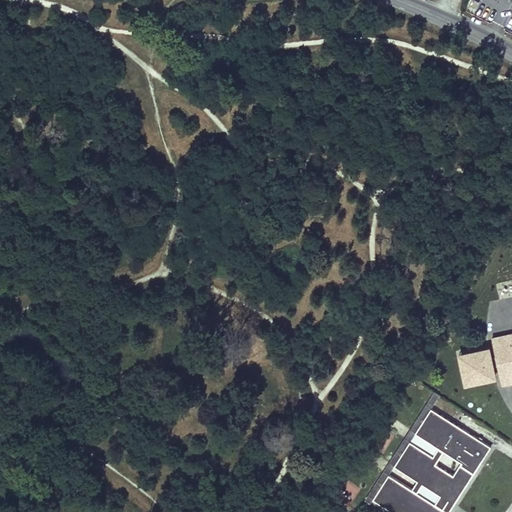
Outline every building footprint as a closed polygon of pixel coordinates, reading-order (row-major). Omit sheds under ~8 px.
[(485,349),(458,354),(464,381),(491,375),(489,366),(495,365),(499,383),(511,380),(511,333),(489,338),(493,357),(487,358),(485,349)] [(439,395),(434,392),(427,402),(432,405),(439,395)] [(430,408),(432,405),(427,402),(367,496),(373,499),(388,475),(412,489),(417,481),(394,466),(410,441),(433,456),(438,448),(415,433),(430,408)] [(490,446),(430,408),(415,433),(438,448),(433,456),(410,441),(394,466),(417,481),(412,489),(388,475),(373,499),(393,511),(447,511),(442,508),(447,500),(454,504),(490,446)] [(448,511),(454,504),(447,500),(442,508),(447,511),(448,511)]
